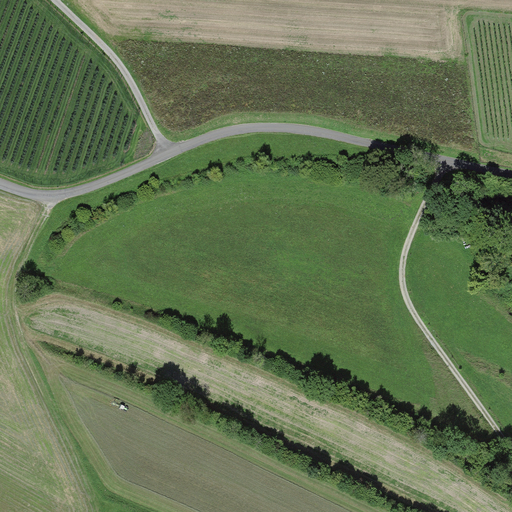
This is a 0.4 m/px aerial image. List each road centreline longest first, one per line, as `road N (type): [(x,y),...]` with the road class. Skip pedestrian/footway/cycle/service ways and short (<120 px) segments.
road 1 (unclassified): [(511,175),(281,127),(212,137),(96,187),(51,197),(0,183)]
road 2 (track): [(51,197),(21,264),(14,294),(19,332),(99,511)]
road 3 (track): [(444,160),(410,233),(410,306),(511,445)]
road 4 (track): [(57,0),(124,65),(167,155)]
